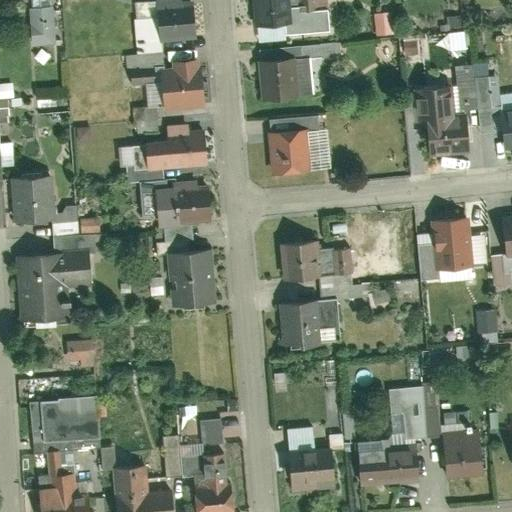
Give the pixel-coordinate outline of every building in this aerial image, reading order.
[(289,27),(287,0),(250,0),(253,31),(289,27)] [(196,41),(193,3),(159,6),(162,44),(196,41)] [(58,43),(56,5),(33,6),(35,44),(58,43)] [(377,12),(379,34),(395,33),(394,11),(377,12)] [(455,48),(456,64),(472,63),(471,47),(455,48)] [(296,102),(293,60),(257,64),(260,105),(296,102)] [(197,67),(196,61),(169,63),(170,69),(158,70),(161,106),(203,102),(200,66),(197,67)] [(418,121),(454,118),(451,85),(415,88),(418,121)] [(511,110),(499,112),(503,151),(511,150),(511,110)] [(418,121),(422,158),(467,154),(464,117),(454,118),(418,121)] [(207,167),(204,130),(190,131),(189,123),(166,125),(167,133),(150,135),(153,172),(207,167)] [(265,136),(269,178),(311,174),(307,132),(265,136)] [(56,224),(53,174),(14,177),(17,226),(56,224)] [(210,222),(207,185),(172,188),(175,225),(210,222)] [(434,219),(437,257),(473,254),(470,216),(434,219)] [(511,216),(501,218),(505,259),(511,258),(511,216)] [(196,228),(173,229),(174,241),(197,240),(196,228)] [(279,246),(283,282),(320,279),(317,242),(279,246)] [(214,306),(209,247),(165,250),(169,309),(214,306)] [(92,286),(89,254),(56,256),(57,261),(20,263),(21,283),(26,283),(29,327),(63,325),(61,288),(92,286)] [(315,301),(278,304),(281,350),(319,347),(315,301)] [(478,331),(498,331),(498,309),(478,309),(478,331)] [(71,360),(83,359),(84,366),(98,365),(97,337),(70,339),(71,360)] [(394,413),(406,412),(408,436),(442,434),(440,400),(428,401),(427,385),(392,387),(394,413)] [(101,397),(42,401),(45,450),(104,446),(101,397)] [(239,411),(224,412),(226,433),(241,432),(239,411)] [(205,442),(225,441),(223,417),(203,418),(205,442)] [(290,427),(292,449),(317,447),(316,426),(290,427)] [(443,435),(447,480),(482,477),(478,431),(443,435)] [(181,435),(167,436),(169,475),(183,474),(181,435)] [(358,488),(418,482),(414,445),(355,451),(358,488)] [(286,493),(335,488),(332,451),(283,455),(286,493)] [(40,495),(42,511),(77,511),(74,478),(63,479),(60,454),(48,455),(50,480),(53,480),(54,489),(59,488),(59,493),(40,495)] [(116,469),(120,511),(178,511),(176,491),(152,493),(149,466),(116,469)] [(232,511),(230,486),(195,489),(197,511),(232,511)] [(93,511),(92,502),(77,503),(77,511),(93,511)]
